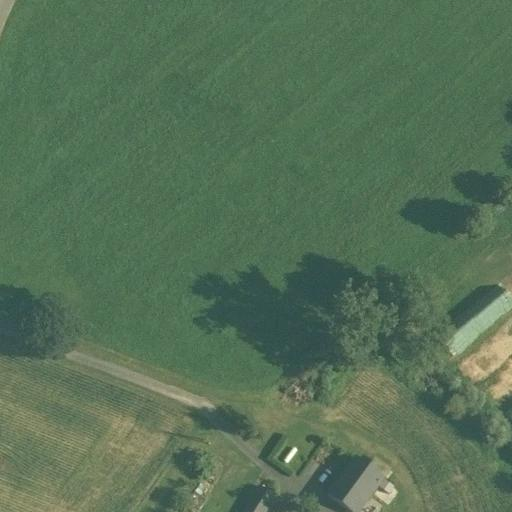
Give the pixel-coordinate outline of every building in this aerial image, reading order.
[(511,282),(510,281),(443,347),(456,360),(511,305),(511,282)] [(496,395),(511,381),(511,355),(483,379),(496,395)] [(511,384),(493,395),(502,412),(511,406),(511,384)] [(329,497),(350,511),(358,511),(382,480),(356,460),(329,497)] [(261,487),(244,511),(266,511),(276,497),(261,487)]
